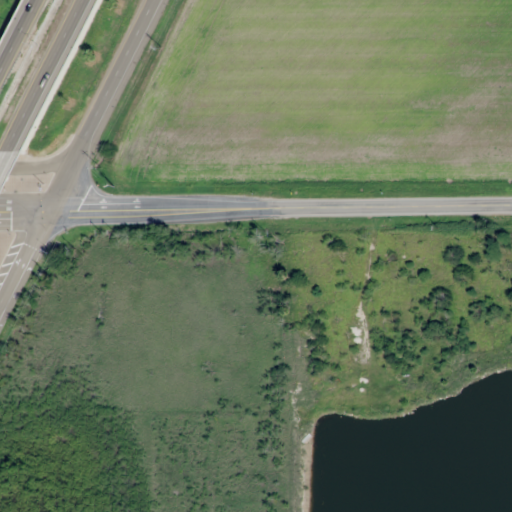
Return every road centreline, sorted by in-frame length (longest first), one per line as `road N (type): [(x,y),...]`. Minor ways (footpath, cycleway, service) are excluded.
road 1 (tertiary): [(47,215),(511,208)]
road 2 (secondary): [(0,307),(151,0)]
road 3 (motorway): [(12,148),(86,0)]
